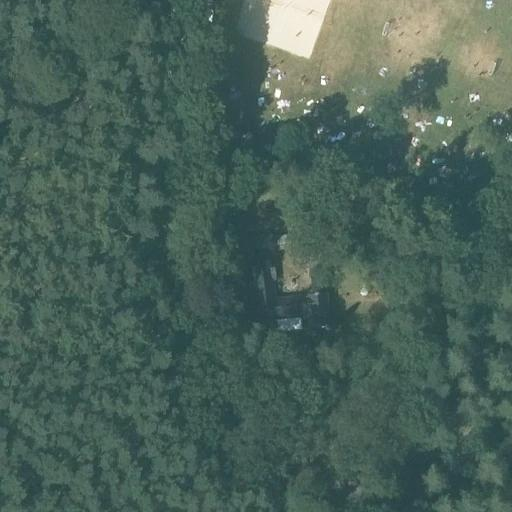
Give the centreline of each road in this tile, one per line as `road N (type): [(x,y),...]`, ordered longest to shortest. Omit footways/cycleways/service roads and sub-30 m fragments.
road 1 (unclassified): [(346,511),(256,403),(188,226),(174,85),(154,0)]
road 2 (unclassified): [(511,231),(346,511)]
